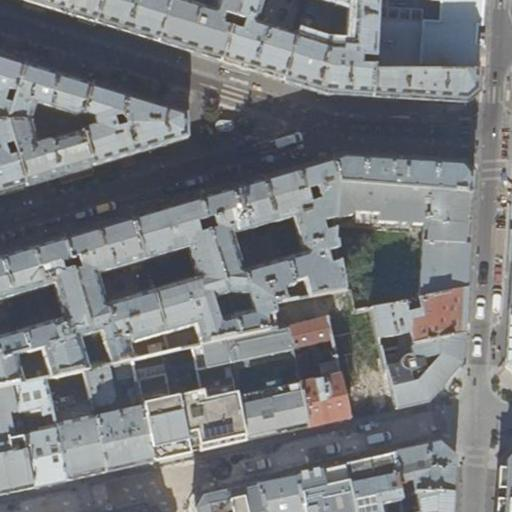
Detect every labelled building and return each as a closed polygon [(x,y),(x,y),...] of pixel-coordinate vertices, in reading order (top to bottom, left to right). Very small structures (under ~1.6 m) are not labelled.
[(22,0),(22,1),(57,12),(94,23),(101,0),(22,0)] [(101,0),(94,23),(122,32),(157,43),(168,0),(101,0)] [(214,0),(211,11),(174,0),(168,0),(157,43),(186,52),(219,62),(229,30),(220,27),(223,17),(232,19),(237,0),(214,0)] [(237,0),(232,19),(243,23),(240,33),(229,30),(219,62),(247,70),(282,81),(295,37),(255,24),(261,0),(237,0)] [(329,0),(352,7),(349,49),(329,48),(295,37),(282,81),(309,90),(326,95),(371,98),(374,65),(376,6),(364,5),(364,0),(329,0)] [(477,26),(482,26),(483,0),(432,0),(432,2),(442,2),(442,23),(424,22),(420,66),(480,65),(481,45),(476,45),(476,41),(477,26)] [(0,56),(0,123),(5,124),(24,64),(0,56)] [(56,74),(24,64),(5,124),(11,145),(15,156),(24,188),(57,178),(91,168),(82,137),(74,134),(35,145),(29,124),(33,106),(74,119),(80,116),(91,85),(56,74)] [(480,65),(420,66),(374,65),(371,98),(414,100),(465,103),(476,93),(477,83),(480,65)] [(131,97),(91,85),(80,116),(94,119),(93,124),(94,126),(95,128),(81,132),(82,137),(91,168),(117,160),(187,139),(186,114),(131,97)] [(0,194),(24,188),(15,156),(7,159),(3,146),(11,145),(5,124),(0,123),(0,194)] [(336,180),(336,184),(358,186),(396,189),(422,191),(470,195),(471,182),(472,174),(462,163),(374,157),(342,155),(330,159),(336,180)] [(296,169),(261,180),(273,223),(292,218),(301,253),(283,258),(290,284),(303,281),(307,298),(310,297),(324,295),(342,291),(339,269),(338,263),(329,266),(325,253),(336,249),(335,242),(333,242),(333,232),(334,230),(325,233),(323,223),(334,219),(336,184),(336,180),(330,159),(296,169)] [(230,189),(197,198),(226,297),(248,297),(252,312),(232,318),(233,319),(239,340),(267,334),(264,319),(273,317),(272,306),(284,303),(281,291),(291,288),(290,284),(283,258),(241,269),(232,235),(273,223),(261,180),(230,189)] [(392,247),(396,189),(358,186),(356,227),(350,232),(350,234),(333,232),(333,242),(335,242),(341,243),(366,245),(392,247)] [(469,223),(470,195),(422,191),(418,242),(398,240),(397,248),(418,249),(467,253),(469,223)] [(163,209),(130,218),(143,263),(189,249),(198,278),(152,291),(165,336),(194,327),(201,348),(223,343),(239,340),(233,319),(219,323),(212,301),(226,297),(197,198),(163,209)] [(94,229),(63,238),(91,335),(100,333),(110,367),(112,367),(133,363),(134,362),(130,346),(165,336),(152,291),(106,305),(97,277),(143,263),(130,218),(94,229)] [(28,249),(0,256),(0,261),(11,299),(53,286),(62,321),(53,324),(49,322),(20,331),(27,353),(41,348),(50,380),(60,378),(67,376),(83,373),(87,372),(78,339),(91,335),(63,238),(28,249)] [(377,308),(366,245),(341,243),(350,298),(353,313),(370,310),(377,308)] [(466,274),(467,253),(418,249),(416,285),(384,290),(386,306),(465,290),(466,274)] [(0,390),(12,388),(23,386),(14,356),(27,353),(20,331),(0,336),(0,302),(11,299),(0,261),(0,390)] [(144,265),(147,276),(153,274),(149,263),(144,265)] [(148,278),(151,288),(157,287),(154,276),(148,278)] [(463,314),(465,290),(386,306),(377,308),(370,310),(376,339),(396,335),(398,348),(412,346),(462,336),(463,314)] [(327,312),(324,295),(310,297),(313,314),(327,312)] [(353,313),(350,298),(331,301),(333,319),(326,321),(331,342),(347,421),(371,416),(392,411),(386,384),(376,339),(370,310),(353,313)] [(326,321),(287,329),(291,351),(331,342),(326,321)] [(287,329),(267,334),(239,340),(223,343),(227,365),(291,351),(287,329)] [(418,377),(386,384),(392,411),(413,406),(430,401),(433,400),(449,379),(465,362),(462,336),(412,346),(412,349),(416,350),(421,353),(424,355),(440,352),(418,377)] [(294,362),(295,369),(308,429),(327,425),(347,421),(331,342),(320,354),(323,366),(318,366),(321,380),(315,381),(314,376),(309,377),(306,360),(294,362)] [(227,365),(223,343),(201,348),(180,352),(201,453),(222,448),(245,443),(230,377),(227,365)] [(180,352),(134,362),(133,363),(135,377),(138,388),(180,380),(182,389),(167,392),(170,405),(175,406),(183,405),(187,411),(166,414),(165,409),(160,406),(150,408),(149,402),(141,403),(142,409),(153,463),(190,455),(201,453),(180,352)] [(135,377),(133,363),(112,367),(116,381),(135,377)] [(107,368),(87,372),(83,373),(91,408),(110,405),(114,398),(107,368)] [(237,375),(230,377),(245,443),(270,438),(284,435),(308,429),(295,369),(279,372),(283,391),(275,393),(274,388),(268,388),(269,393),(260,396),(258,389),(252,391),(250,383),(239,385),(237,375)] [(91,408),(83,373),(67,376),(70,389),(62,390),(60,378),(50,380),(44,381),(51,414),(53,421),(84,413),(86,419),(84,419),(86,431),(56,436),(66,482),(86,478),(106,474),(93,419),(91,408)] [(36,383),(23,386),(12,388),(20,420),(51,414),(44,381),(36,383)] [(0,390),(0,497),(35,489),(23,436),(20,420),(12,388),(0,390)] [(142,409),(93,419),(106,474),(131,468),(153,463),(142,409)] [(54,430),(23,436),(35,489),(49,486),(66,482),(56,436),(54,430)] [(392,455),(398,484),(412,480),(414,494),(452,496),(453,475),(457,460),(443,451),(437,445),(392,455)] [(511,511),(511,454),(498,469),(497,484),(495,511),(511,511)] [(399,492),(399,488),(398,484),(392,455),(368,460),(342,466),(351,511),(403,511),(400,498),(399,492)] [(351,511),(342,466),(318,471),(294,477),(301,511),(351,511)] [(275,481),(257,485),(262,511),(301,511),(294,477),(275,481)] [(262,511),(257,485),(201,498),(197,504),(193,511),(262,511)] [(450,511),(452,496),(414,494),(418,511),(450,511)]
